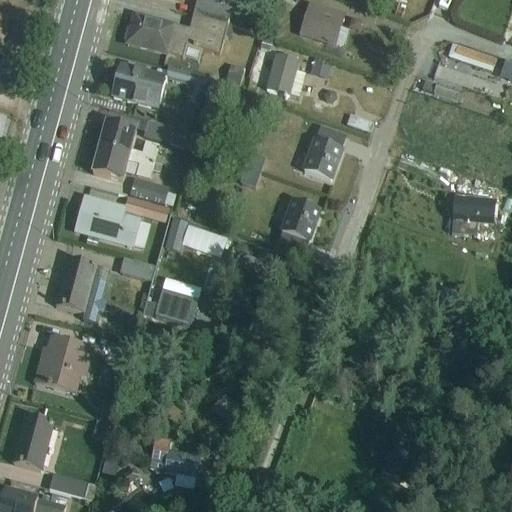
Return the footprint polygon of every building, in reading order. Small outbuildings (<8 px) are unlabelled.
[(194,19),(228,28),(232,13),(207,7),(209,0),(166,0),(174,2),(183,4),(184,0),(188,0),(194,1),(193,4),(197,5),(194,19)] [(272,0),(272,3),(297,11),(300,0),(272,0)] [(339,51),(343,49),(344,48),(349,35),(339,32),(343,20),(308,10),(299,40),(336,51),(336,50),(339,51)] [(220,58),(228,28),(194,19),(190,33),(135,19),(131,34),(128,33),(126,43),(128,44),(127,48),(183,62),(186,49),(220,58)] [(459,49),(456,58),(494,71),(497,62),(491,60),(459,49)] [(300,103),(306,79),(297,76),(300,65),(276,59),(267,95),(290,100),(300,103)] [(511,84),(511,75),(511,62),(500,61),(497,82),(511,84)] [(332,68),(315,63),(311,79),(328,83),(332,68)] [(239,90),(245,73),(232,68),(226,86),(239,90)] [(113,101),(159,113),(167,83),(121,71),(113,101)] [(169,72),(166,83),(186,88),(188,96),(186,106),(200,110),(208,82),(169,72)] [(438,86),(435,95),(456,103),(459,93),(438,86)] [(210,87),(208,94),(219,98),(217,103),(239,111),(243,99),(221,91),(210,87)] [(110,115),(107,125),(145,136),(148,126),(110,115)] [(374,128),(350,119),(346,129),(371,138),(374,128)] [(144,141),(170,148),(174,132),(149,125),(148,126),(145,136),(144,141)] [(157,160),(160,150),(146,146),(142,158),(132,155),(138,135),(106,127),(106,130),(103,129),(100,139),(103,140),(100,152),(162,169),(164,162),(157,160)] [(321,130),(315,144),(342,154),(347,140),(321,130)] [(315,144),(314,144),(302,176),(331,186),(342,154),(315,144)] [(160,177),(162,169),(100,152),(96,164),(94,163),(91,173),(94,174),(93,177),(124,186),(126,177),(136,180),(150,184),(153,175),(160,177)] [(240,154),(236,169),(246,173),(241,187),(256,192),(266,163),(240,154)] [(130,200),(165,209),(169,193),(136,183),(130,200)] [(111,197),(108,210),(126,215),(130,202),(111,197)] [(142,223),(125,219),(126,215),(108,210),(86,204),(77,235),(135,250),(142,223)] [(282,237),(308,247),(309,247),(320,215),(292,205),(281,237),(282,237)] [(143,221),(166,227),(170,212),(147,206),(143,221)] [(179,256),(187,227),(173,223),(165,252),(179,256)] [(190,228),(185,244),(198,247),(202,232),(190,228)] [(308,247),(282,237),(277,253),(303,262),(308,247)] [(144,252),(140,266),(155,270),(159,256),(144,252)] [(120,278),(152,287),(155,271),(124,263),(120,278)] [(69,264),(56,311),(84,318),(83,325),(96,328),(99,317),(128,325),(131,312),(102,304),(110,275),(69,264)] [(166,281),(155,321),(191,330),(202,291),(166,281)] [(455,329),(448,340),(460,347),(456,354),(458,355),(455,358),(471,368),(485,343),(480,340),(457,326),(455,329)] [(141,358),(170,366),(177,340),(148,332),(141,358)] [(82,381),(87,382),(95,353),(52,342),(47,360),(43,359),(35,389),(77,400),(82,381)] [(122,371),(104,366),(99,387),(116,391),(122,371)] [(115,415),(104,405),(96,415),(107,425),(115,415)] [(51,461),(47,459),(55,429),(27,421),(14,468),(42,476),(44,471),(48,472),(51,461)] [(93,438),(107,441),(111,428),(97,424),(93,438)] [(435,484),(457,442),(432,430),(426,441),(414,434),(408,446),(399,441),(380,482),(419,500),(428,481),(435,484)] [(172,444),(156,441),(150,474),(164,475),(164,477),(177,479),(175,491),(199,495),(204,464),(169,458),(172,444)] [(116,481),(120,468),(106,464),(102,478),(116,481)] [(50,494),(92,506),(97,491),(54,479),(50,494)] [(65,511),(66,511),(50,507),(6,495),(1,511),(65,511)] [(50,507),(66,511),(69,500),(52,496),(50,507)]
